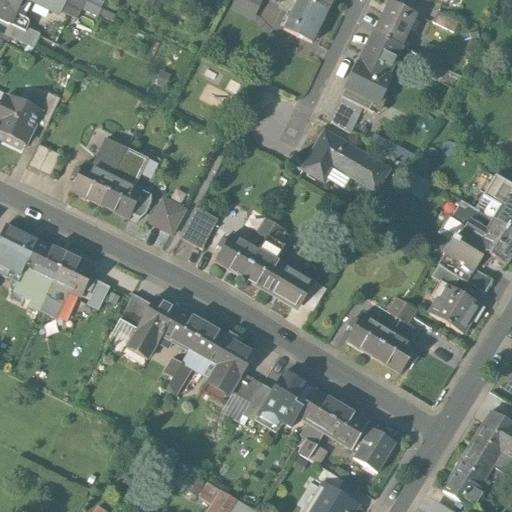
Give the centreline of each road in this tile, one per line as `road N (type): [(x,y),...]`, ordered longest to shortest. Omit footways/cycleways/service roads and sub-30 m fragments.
road 1 (residential): [(437,429),(161,265),(0,188)]
road 2 (residential): [(279,126),(305,109),(359,0)]
road 3 (residential): [(511,317),(437,429)]
